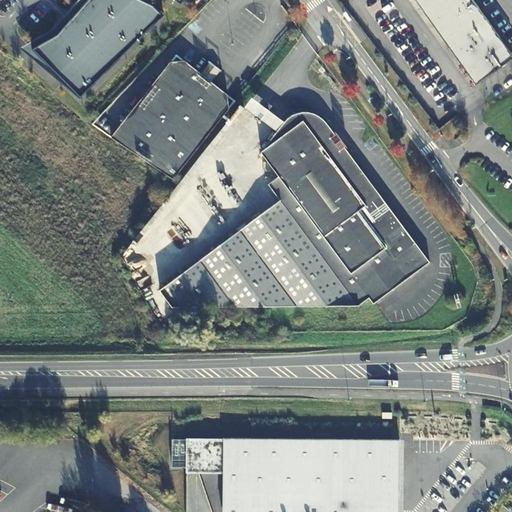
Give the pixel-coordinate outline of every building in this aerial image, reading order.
[(81,98),(164,16),(153,5),(142,0),(88,0),(58,35),(32,49),(81,98)] [(415,0),(424,12),(427,10),(440,0),(415,0)] [(489,22),(473,0),(440,0),(427,10),(453,47),(489,22)] [(511,54),(489,22),(453,47),(479,83),(484,79),(511,59),(511,54)] [(172,181),(231,108),(226,95),(185,62),(170,64),(114,133),(172,181)] [(243,93),(236,102),(246,110),(273,132),(280,123),(243,93)] [(112,253),(134,304),(144,300),(125,259),(246,110),(236,102),(231,108),(172,181),(112,253)] [(282,205),(162,295),(175,310),(362,313),(357,305),(368,297),(373,305),(429,263),(326,124),(322,121),(319,119),(315,117),(311,116),(307,115),(303,115),(299,115),(294,115),(290,117),(287,118),(283,121),(280,123),(273,132),(264,143),(257,152),(273,174),(264,181),(282,205)] [(225,473),(224,511),(398,511),(399,441),(337,441),(337,439),(331,439),(331,441),(247,440),(247,438),(241,438),(241,440),(172,439),(172,468),(187,468),(187,473),(225,473)]
